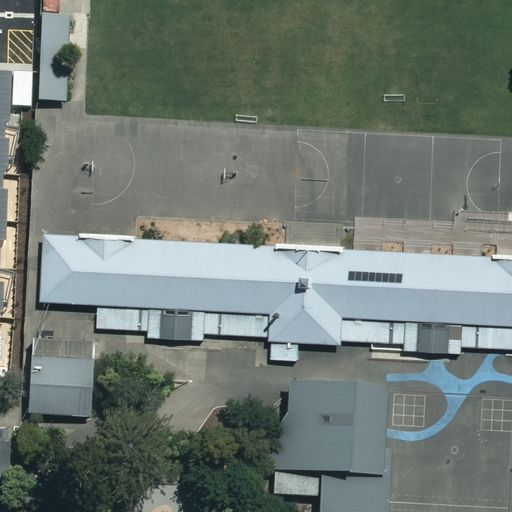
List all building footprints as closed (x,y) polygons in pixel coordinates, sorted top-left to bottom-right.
[(60,0),(43,0),(42,13),(60,14),(60,0)] [(60,14),(42,13),(39,100),(67,102),(71,15),(60,14)] [(511,251),(501,250),(345,244),(312,243),(281,242),(136,235),(52,231),(49,297),(103,300),(102,322),(511,340),(511,251)] [(95,342),(33,339),(28,413),(92,417),(95,342)] [(378,511),(383,382),(279,379),(279,412),(241,462),(276,472),(314,473),(312,511),(378,511)] [(0,504),(9,505),(9,491),(11,491),(11,443),(10,443),(10,442),(9,442),(9,430),(6,430),(5,430),(5,428),(0,428),(0,504)]
